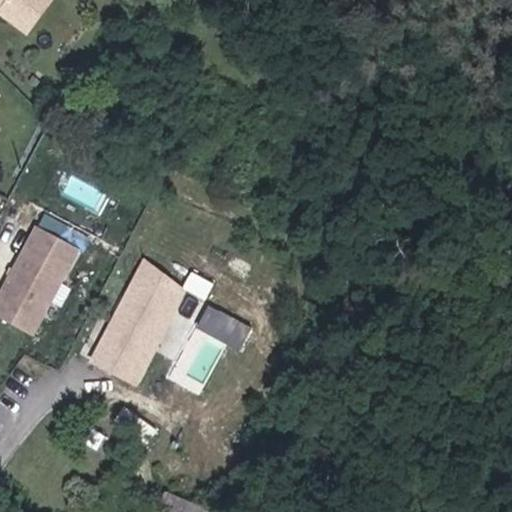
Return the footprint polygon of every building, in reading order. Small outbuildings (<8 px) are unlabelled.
[(0,0),(0,2),(4,5),(0,10),(0,11),(27,32),(51,0),(0,0)] [(65,192),(82,199),(89,184),(71,177),(65,192)] [(74,294),(64,289),(91,232),(43,209),(0,297),(0,314),(40,333),(49,315),(61,321),(74,294)] [(132,288),(100,348),(102,349),(94,364),(133,385),(173,310),(132,288)] [(201,330),(245,345),(253,320),(209,305),(201,330)] [(156,511),(207,511),(164,493),(156,511)]
